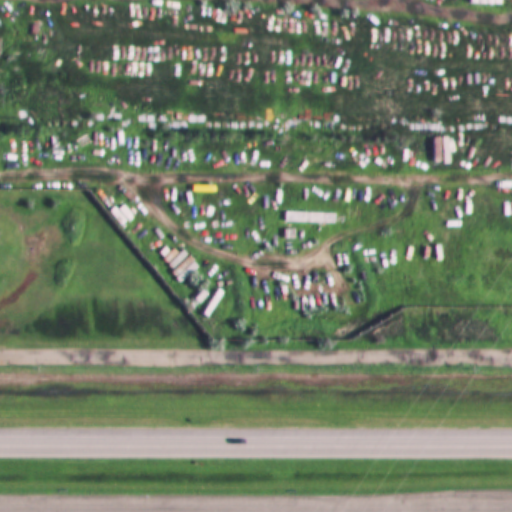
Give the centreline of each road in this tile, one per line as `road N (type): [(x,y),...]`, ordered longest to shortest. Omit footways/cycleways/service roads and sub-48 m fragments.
road 1 (trunk): [(0,507),(511,508)]
road 2 (trunk): [(511,443),(0,443)]
road 3 (track): [(0,354),(511,354)]
